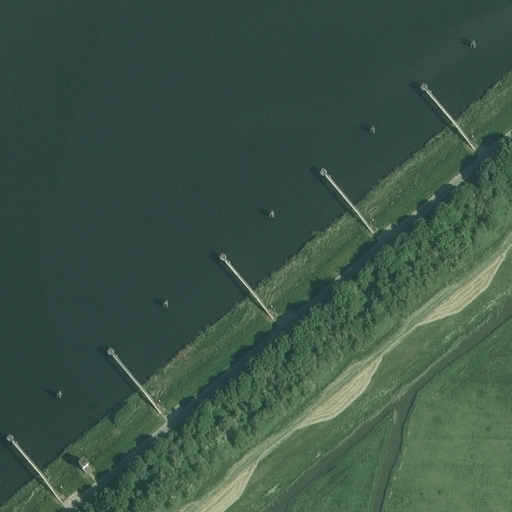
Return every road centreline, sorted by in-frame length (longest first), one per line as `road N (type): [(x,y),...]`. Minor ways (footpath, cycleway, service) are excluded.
road 1 (unclassified): [(68,511),(511,136)]
road 2 (track): [(511,224),(173,511)]
